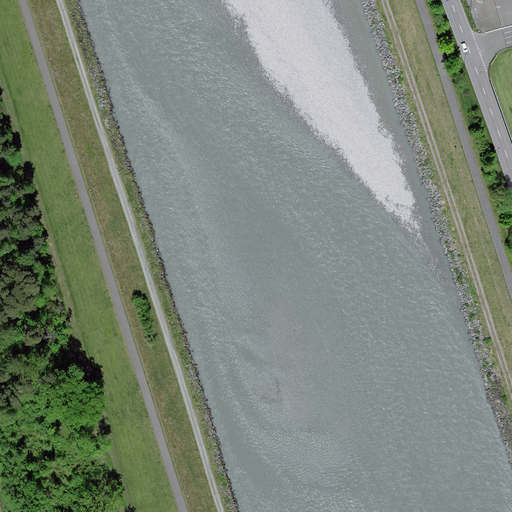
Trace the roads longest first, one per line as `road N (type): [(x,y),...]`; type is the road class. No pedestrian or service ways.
road 1 (track): [(22,0),(183,511)]
road 2 (track): [(61,0),(219,511)]
road 3 (track): [(384,0),(511,396)]
road 4 (unclassified): [(511,171),(450,0)]
